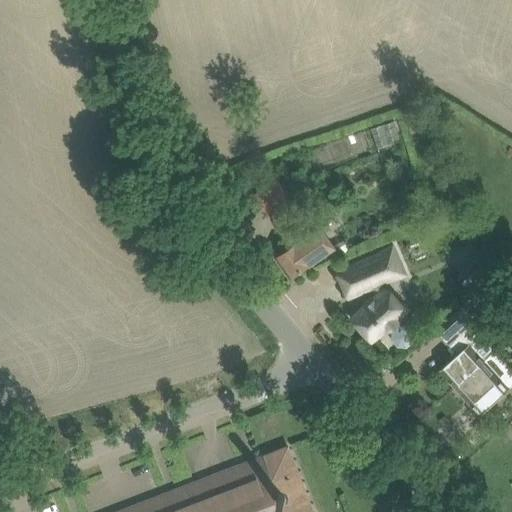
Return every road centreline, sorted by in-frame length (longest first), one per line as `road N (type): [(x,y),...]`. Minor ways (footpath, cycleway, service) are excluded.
road 1 (tertiary): [(318,367),(155,170),(106,0)]
road 2 (residential): [(318,367),(0,487)]
road 3 (tertiary): [(443,511),(318,367)]
